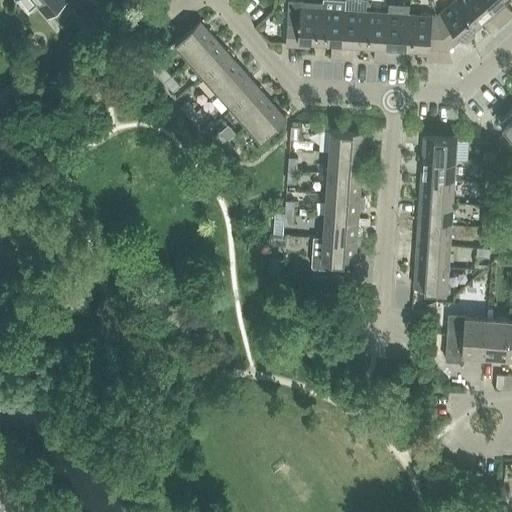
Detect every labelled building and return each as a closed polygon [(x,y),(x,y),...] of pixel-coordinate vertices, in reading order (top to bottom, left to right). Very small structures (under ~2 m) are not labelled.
[(33,0),(48,17),(55,11),(67,1),(65,0),(33,0)] [(310,39),(321,40),(324,1),(301,0),(288,0),(287,43),(310,44),(310,39)] [(342,57),(346,8),(346,0),(340,0),(323,0),(324,1),(321,40),(332,40),(331,56),(342,57)] [(460,0),(453,0),(437,14),(448,47),(461,35),(466,40),(475,32),(471,28),(478,22),(460,0)] [(460,0),(478,22),(487,14),(498,26),(505,20),(488,0),(460,0)] [(488,0),(505,20),(511,13),(511,9),(503,0),(488,0)] [(67,1),(55,11),(66,24),(78,14),(67,1)] [(389,11),(385,61),(396,61),(397,44),(407,45),(410,13),(410,5),(389,3),(389,11)] [(354,42),(364,42),(366,10),(346,8),(342,57),(353,58),(354,42)] [(374,60),(385,61),(389,11),(366,10),(364,42),(375,43),(374,60)] [(437,14),(410,13),(407,45),(418,46),(418,52),(430,52),(430,46),(448,47),(437,14)] [(102,14),(90,25),(100,37),(113,26),(102,14)] [(176,42),(190,58),(215,37),(200,20),(176,42)] [(190,58),(204,75),(229,53),(215,37),(190,58)] [(204,75),(218,91),(243,69),(229,53),(204,75)] [(157,72),(165,81),(171,75),(163,66),(157,72)] [(218,91),(233,107),(257,86),(243,69),(218,91)] [(26,71),(8,87),(23,104),(41,88),(26,71)] [(171,75),(165,81),(173,90),(180,84),(171,75)] [(233,107),(247,124),(272,102),(257,86),(233,107)] [(181,107),(190,116),(196,111),(188,101),(181,107)] [(272,102),(247,124),(261,140),(286,119),(272,102)] [(196,111),(190,116),(198,126),(205,120),(196,111)] [(511,113),(502,122),(508,129),(500,137),(511,150),(511,113)] [(291,125),(290,138),(299,139),(300,126),(291,125)] [(331,129),(330,151),(363,153),(365,131),(331,129)] [(214,136),(222,146),(229,140),(220,131),(214,136)] [(424,135),(422,157),(456,159),(458,137),(424,135)] [(229,140),(222,146),(230,155),(237,149),(229,140)] [(330,151),(328,172),(362,175),(363,153),(330,151)] [(483,161),(496,162),(496,153),(484,152),(483,161)] [(289,157),(288,169),(297,170),(298,157),(289,157)] [(422,157),(421,178),(455,181),(456,159),(422,157)] [(297,170),(288,169),(288,182),(296,182),(297,170)] [(487,170),(486,183),(494,183),(495,171),(487,170)] [(328,172),(327,194),(360,196),(362,175),(328,172)] [(421,178),(420,200),(453,202),(455,181),(421,178)] [(494,183),(486,183),(485,195),(493,196),(494,183)] [(327,194),(325,215),(359,217),(360,196),(327,194)] [(286,200),(286,212),(294,213),(295,201),(286,200)] [(420,200),(418,221),(452,224),(453,202),(420,200)] [(294,213),(286,212),(285,225),(293,226),(294,213)] [(484,213),(483,226),(491,226),(492,213),(484,213)] [(325,215),(324,236),(357,239),(359,217),(325,215)] [(418,221),(417,243),(450,245),(452,224),(418,221)] [(491,226),(483,226),(482,238),(490,239),(491,226)] [(273,233),(272,246),(287,247),(288,234),(273,233)] [(313,255),(312,265),(314,267),(336,268),(355,270),(356,261),(357,239),(324,236),(314,236),(313,255)] [(417,243),(415,264),(449,267),(450,245),(417,243)] [(477,255),(489,256),(490,248),(478,247),(477,255)] [(449,267),(415,264),(414,287),(433,288),(433,296),(446,297),(449,267)] [(463,353),(466,314),(449,313),(448,332),(447,332),(445,358),(463,359),(463,353)] [(463,353),(485,354),(487,316),(466,314),(463,353)] [(485,354),(506,356),(509,318),(487,316),(485,354)] [(498,387),(503,388),(505,374),(496,373),(495,384),(498,387)] [(511,374),(505,374),(503,388),(508,388),(511,385),(511,383),(511,374)]
